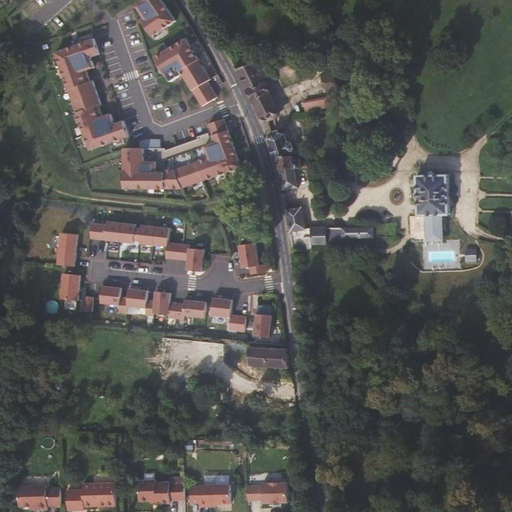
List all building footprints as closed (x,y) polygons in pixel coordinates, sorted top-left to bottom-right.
[(138,0),(141,4),(136,11),(152,37),(174,24),(159,0),(138,0)] [(96,40),(57,54),(92,153),(133,140),(125,123),(115,128),(113,118),(111,115),(103,119),(100,110),(103,107),(92,74),(99,71),(94,61),(102,58),(96,40)] [(185,40),(154,59),(161,74),(170,84),(182,78),(192,92),(202,108),(217,100),(185,40)] [(271,92),(279,88),(273,73),(268,63),(260,67),(271,92)] [(284,122),(271,92),(260,67),(243,74),(267,129),(284,122)] [(321,79),(328,97),(340,92),(333,74),(321,79)] [(329,99),(303,102),(305,111),(330,108),(329,99)] [(171,194),(243,171),(226,120),(207,126),(213,145),(202,148),(207,162),(175,172),(164,172),(164,175),(156,175),(156,165),(144,165),(144,151),(124,151),(123,192),(171,194)] [(270,137),(278,160),(281,160),(293,157),(286,135),(270,137)] [(382,157),(389,165),(397,157),(390,149),(382,157)] [(298,161),(297,157),(293,157),(281,160),(286,193),(301,191),(300,175),(308,175),(307,170),(307,166),(299,166),(298,161)] [(352,167),(352,179),(375,178),(375,166),(352,167)] [(422,176),(426,218),(457,214),(452,172),(422,176)] [(376,241),(375,230),(307,232),(304,211),(289,212),(293,245),(300,245),(300,241),(304,239),(314,239),(315,253),(329,252),(329,243),(376,241)] [(135,243),(142,244),(143,231),(138,230),(138,227),(110,224),(109,227),(95,226),(94,241),(135,245),(135,243)] [(141,246),(154,248),(156,228),(143,226),(143,231),(142,244),(141,246)] [(166,260),(182,261),(183,245),(169,244),(171,230),(156,228),(154,248),(167,249),(166,260)] [(77,270),(81,239),(63,237),(60,268),(77,270)] [(191,246),(183,245),(182,261),(188,262),(187,273),(204,275),(206,251),(190,250),(191,246)] [(255,247),(239,249),(242,271),(250,270),(251,277),(258,276),(255,247)] [(62,302),(81,304),(83,278),(64,276),(62,302)] [(122,290),(103,287),(101,305),(119,307),(118,313),(126,314),(127,308),(128,300),(121,299),(122,290)] [(128,300),(127,308),(146,310),(145,317),(152,318),(154,300),(148,300),(149,294),(129,292),(128,300)] [(172,296),(155,294),(154,300),(152,318),(175,321),(177,304),(171,303),(172,296)] [(94,297),(85,296),(83,311),(93,312),(94,297)] [(233,302),(212,299),(210,319),(230,321),(229,331),(245,333),(247,317),(231,315),(233,302)] [(185,305),(177,304),(175,321),(205,324),(208,304),(186,302),(185,305)] [(272,318),(256,316),(254,339),(270,341),(272,318)] [(251,366),(291,368),(288,349),(251,348),(251,366)] [(248,386),(249,366),(229,365),(228,385),(248,386)] [(246,421),(248,386),(228,385),(227,408),(234,408),(233,421),(246,421)] [(275,421),(301,421),(298,406),(275,406),(275,409),(275,421)] [(275,409),(263,409),(263,410),(263,421),(275,421),(275,409)] [(255,421),(263,421),(263,410),(255,410),(255,421)] [(156,485),(156,483),(140,482),(139,503),(156,503),(156,506),(170,506),(170,503),(185,503),(185,486),(170,486),(170,485),(156,485)] [(265,502),(289,502),(288,483),(257,483),(256,484),(249,484),(249,501),(265,501),(265,502)] [(84,511),(84,509),(116,509),(116,487),(84,487),(84,493),(68,494),(67,511),(84,511)] [(61,491),(47,491),(47,489),(19,489),(19,510),(37,509),(37,511),(47,511),(48,509),(62,509),(61,491)] [(207,507),(231,507),(231,489),(199,489),(199,490),(192,490),(191,506),(207,506),(207,507)]
